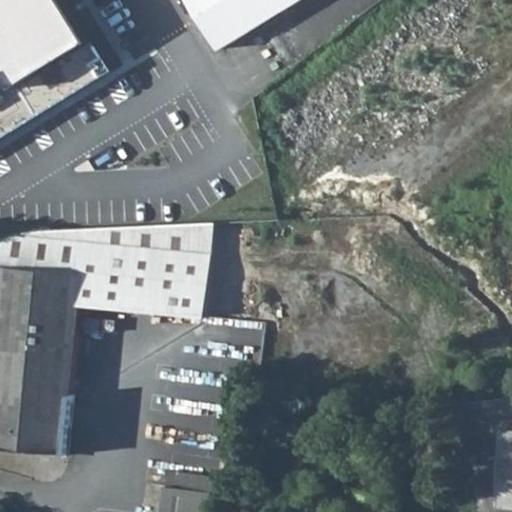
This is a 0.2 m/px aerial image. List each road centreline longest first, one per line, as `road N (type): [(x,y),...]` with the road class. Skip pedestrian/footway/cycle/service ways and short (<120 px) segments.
road 1 (unknown): [(325,266),(511,97)]
road 2 (unknown): [(65,511),(186,391)]
